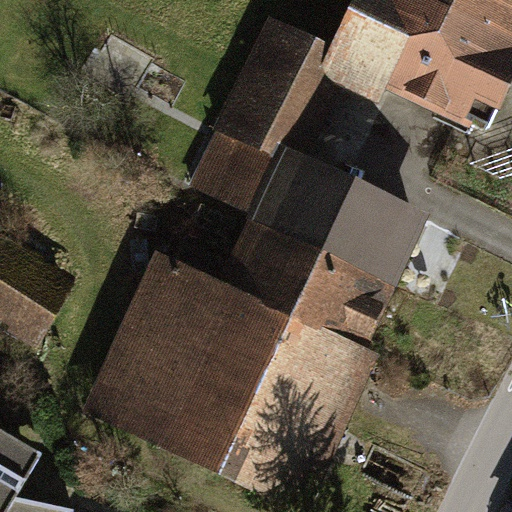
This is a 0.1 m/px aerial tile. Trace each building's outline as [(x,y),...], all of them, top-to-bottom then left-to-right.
[(511,74),(511,40),(429,0),(367,0),(361,14),(333,0),(288,0),(253,71),(321,105),(347,54),(487,123),(511,74)] [(511,0),(429,0),(511,40),(511,0)] [(259,216),(392,280),(417,227),(290,167),(321,105),(253,71),(197,187),(259,216)] [(185,248),(108,414),(292,498),(392,280),(259,216),(234,270),(185,248)] [(0,316),(31,335),(66,278),(0,238),(0,316)] [(0,511),(75,511),(16,499),(40,457),(0,433),(0,511)]
